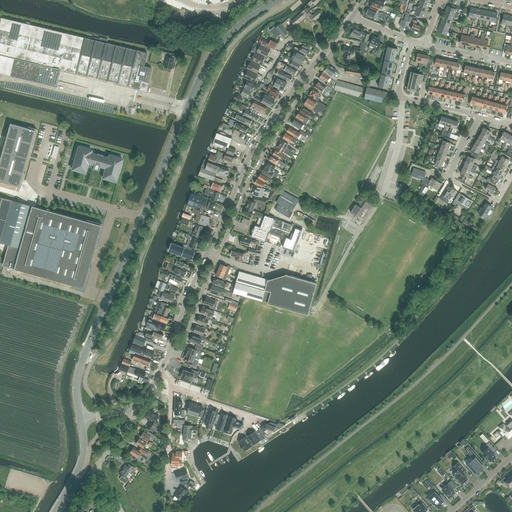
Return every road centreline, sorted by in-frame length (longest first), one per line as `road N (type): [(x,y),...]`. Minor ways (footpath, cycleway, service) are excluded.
road 1 (tertiary): [(79,419),(83,355),(209,60),(238,26),(277,0)]
road 2 (residential): [(207,252),(258,138),(313,65)]
road 3 (residential): [(216,256),(313,65)]
road 4 (residential): [(480,115),(398,93),(411,41)]
